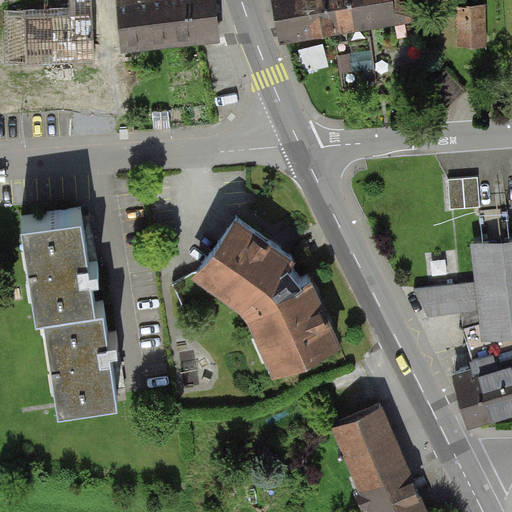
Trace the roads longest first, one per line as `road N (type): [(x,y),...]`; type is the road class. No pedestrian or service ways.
road 1 (tertiary): [(302,148),(465,476)]
road 2 (residential): [(0,167),(302,148)]
road 3 (residential): [(302,148),(511,135)]
road 4 (tertiary): [(242,0),(302,148)]
